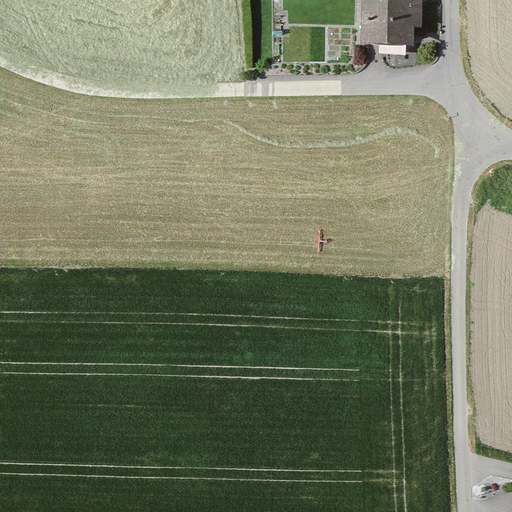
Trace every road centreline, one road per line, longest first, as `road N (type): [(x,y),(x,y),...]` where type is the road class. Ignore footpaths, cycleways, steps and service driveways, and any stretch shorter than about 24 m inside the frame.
road 1 (track): [(449,83),(142,91),(52,79),(0,52)]
road 2 (unclassified): [(465,511),(460,203),(479,133),(511,143)]
